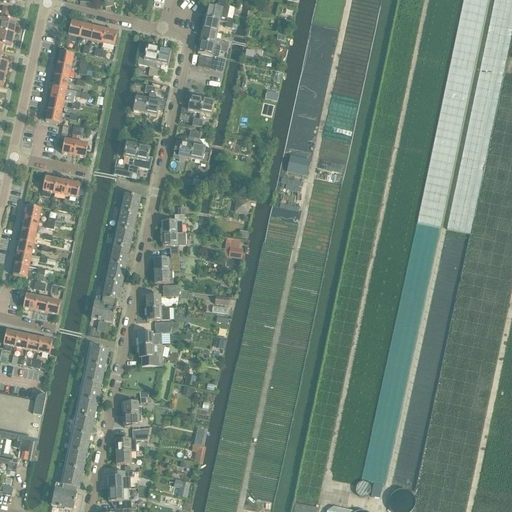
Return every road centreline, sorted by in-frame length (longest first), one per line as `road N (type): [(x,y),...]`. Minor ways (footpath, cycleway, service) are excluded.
road 1 (residential): [(89,511),(191,37),(163,30)]
road 2 (tertiary): [(13,157),(45,5)]
road 3 (residential): [(163,30),(45,5)]
